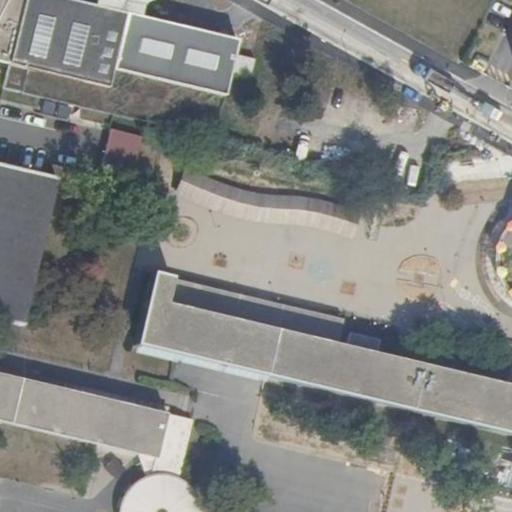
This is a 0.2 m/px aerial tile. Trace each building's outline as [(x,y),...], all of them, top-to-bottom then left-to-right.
[(0,0),(0,66),(7,68),(23,0),(0,0)] [(107,92),(125,17),(51,0),(23,0),(7,68),(31,74),(107,92)] [(107,92),(221,118),(230,76),(238,43),(125,17),(107,92)] [(101,177),(132,184),(143,138),(112,131),(101,177)] [(358,203),(160,156),(153,186),(351,233),(358,203)] [(0,321),(22,327),(32,284),(44,232),(54,189),(56,182),(0,167),(0,321)] [(227,280),(232,248),(177,240),(172,272),(227,280)] [(352,247),(323,240),(311,292),(340,299),(352,247)] [(137,346),(284,380),(293,379),(302,368),(342,320),(223,293),(154,276),(137,346)] [(336,345),(342,320),(302,368),(293,379),(284,380),(324,391),(448,420),(482,428),(511,435),(511,361),(506,386),(441,371),(407,363),(372,354),(336,345)] [(193,421),(105,401),(0,375),(0,421),(138,455),(147,477),(141,480),(134,484),(126,493),(122,501),(119,511),(201,511),(202,511),(199,502),(194,493),(189,486),(181,481),(171,477),(178,448),(185,450),(193,421)]
